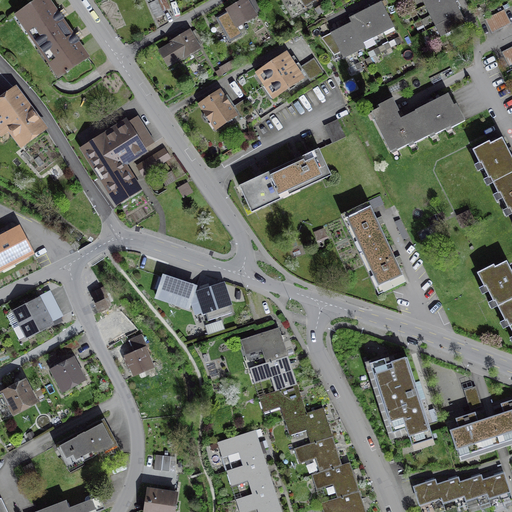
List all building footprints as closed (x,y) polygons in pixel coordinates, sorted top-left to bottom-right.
[(60,14),(50,0),(43,0),(17,18),(60,80),(90,58),(77,40),(60,14)] [(164,0),(158,0),(157,1),(163,12),(169,10),(164,0)] [(225,14),(216,19),(228,39),(237,34),(234,29),(254,17),(244,0),(241,0),(223,10),(225,14)] [(452,5),(449,0),(436,0),(422,8),(427,18),(452,5)] [(369,9),(382,34),(392,28),(379,3),(369,9)] [(458,15),(452,5),(427,18),(433,28),(458,15)] [(358,14),(371,40),(382,34),(369,9),(358,14)] [(496,15),(502,28),(508,25),(502,12),(496,15)] [(349,23),(361,45),(371,40),(358,14),(347,20),(349,23)] [(463,24),(458,15),(433,28),(438,37),(463,24)] [(502,28),(496,15),(490,18),(496,31),(502,28)] [(491,33),(496,31),(490,18),(485,21),(491,33)] [(339,28),(353,54),(363,49),(361,45),(349,23),(339,28)] [(353,54),(339,28),(328,34),(342,60),(353,54)] [(187,31),(154,50),(164,67),(197,48),(187,31)] [(508,67),(511,64),(511,59),(508,51),(501,54),(508,67)] [(252,74),(261,87),(292,67),(283,53),(252,74)] [(232,61),(218,68),(222,76),(236,68),(232,61)] [(308,64),(316,78),(322,74),(313,61),(308,64)] [(311,81),(316,78),(308,64),(302,68),(311,81)] [(301,79),(292,67),(261,87),(269,100),(301,79)] [(49,132),(16,87),(0,98),(0,137),(2,141),(8,136),(20,153),(49,132)] [(217,90),(195,105),(213,131),(235,117),(217,90)] [(402,121),(413,142),(415,145),(435,135),(436,137),(464,123),(449,96),(402,121)] [(413,142),(402,121),(397,113),(400,111),(394,100),(380,108),(381,110),(370,116),(390,154),(413,142)] [(253,112),(245,101),(234,108),(242,120),(253,112)] [(84,145),(103,178),(130,162),(151,150),(149,147),(155,143),(139,117),(133,121),(131,118),(84,145)] [(334,123),(323,128),(331,146),(342,140),(334,123)] [(492,185),(511,174),(511,164),(501,142),(491,147),(490,144),(473,152),(479,165),(482,164),(492,185)] [(258,178),(238,187),(251,214),(329,177),(316,150),(299,158),(258,178)] [(171,161),(166,152),(146,165),(152,174),(171,161)] [(145,189),(130,162),(103,178),(118,205),(145,189)] [(511,215),(511,214),(511,174),(492,185),(498,197),(500,196),(507,210),(509,210),(511,215)] [(193,196),(186,186),(176,193),(183,203),(193,196)] [(350,222),(366,256),(390,244),(373,210),(350,222)] [(22,230),(0,240),(0,276),(36,258),(22,230)] [(407,279),(390,244),(366,256),(384,291),(407,279)] [(493,301),(496,308),(511,299),(511,276),(505,263),(493,269),(491,266),(475,274),(482,287),(484,287),(491,302),(493,301)] [(190,311),(197,288),(164,278),(159,295),(173,299),(171,305),(190,311)] [(105,287),(94,294),(104,312),(115,305),(105,287)] [(225,287),(196,296),(204,319),(232,310),(225,287)] [(14,312),(22,325),(59,305),(52,291),(14,312)] [(511,299),(496,308),(503,321),(505,320),(509,328),(511,333),(511,299)] [(65,315),(59,305),(22,325),(29,339),(57,324),(55,320),(65,315)] [(207,325),(209,333),(225,329),(222,321),(207,325)] [(268,364),(289,357),(279,329),(243,341),(248,355),(264,350),(268,364)] [(133,379),(157,369),(142,334),(130,339),(135,352),(124,357),(133,379)] [(66,347),(69,353),(81,346),(79,341),(66,347)] [(77,356),(54,368),(65,391),(89,379),(77,356)] [(408,356),(371,367),(395,444),(411,438),(417,456),(437,449),(408,356)] [(298,386),(289,357),(268,364),(253,369),(257,383),(274,378),(278,392),(298,386)] [(28,381),(2,395),(15,419),(41,406),(28,381)] [(308,416),(298,386),(278,392),(262,398),(267,413),(282,408),(287,423),(308,416)] [(476,391),(466,394),(472,413),(482,410),(476,391)] [(324,411),(308,416),(287,423),(291,437),(309,431),(313,444),(333,438),(324,411)] [(511,412),(490,420),(499,448),(511,443),(511,412)] [(499,448),(490,420),(446,435),(456,463),(499,448)] [(108,421),(63,445),(74,466),(120,442),(108,421)] [(240,453),(244,467),(266,460),(257,432),(220,443),(224,458),(240,453)] [(335,437),(333,438),(313,444),(296,450),(301,464),(319,458),(323,472),(344,466),(335,437)] [(165,457),(157,456),(155,470),(163,471),(165,457)] [(274,488),(266,460),(244,467),(229,472),(234,487),(250,482),(254,494),(274,488)] [(351,463),(344,466),(323,472),(315,475),(319,489),(336,484),(340,498),(360,491),(351,463)] [(487,495),(489,500),(508,493),(502,475),(482,481),(487,495)] [(463,497),(465,502),(487,495),(482,481),(481,476),(459,484),(463,497)] [(440,499),(442,504),(463,497),(459,484),(457,479),(435,486),(440,499)] [(434,481),(413,488),(420,506),(440,499),(435,486),(434,481)] [(178,511),(182,492),(152,487),(147,511),(178,511)] [(281,511),(274,488),(254,494),(238,500),(241,511),(253,511),(259,510),(259,511),(281,511)] [(368,511),(361,491),(360,491),(340,498),(324,503),(327,511),(344,511),(346,511),(368,511)] [(99,511),(107,508),(103,496),(75,508),(71,498),(39,511),(99,511)] [(0,511),(12,511),(5,498),(0,500),(0,511)]
